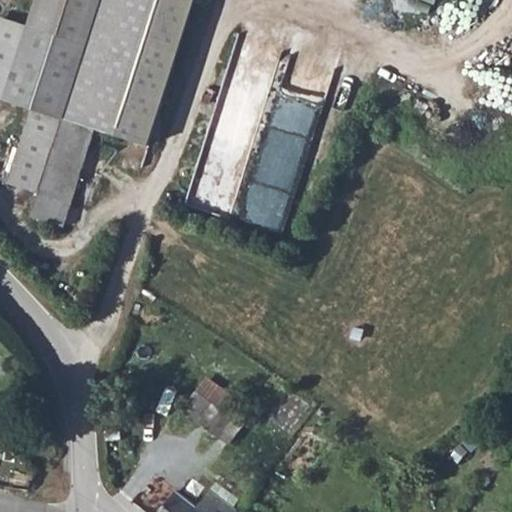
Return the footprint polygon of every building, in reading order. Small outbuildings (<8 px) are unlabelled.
[(37,0),(31,18),(123,48),(100,120),(150,137),(195,0),(37,0)] [(68,216),(100,120),(123,48),(31,18),(3,9),(0,17),(0,87),(37,99),(13,172),(43,182),(35,206),(68,216)] [(236,403),(190,401),(190,421),(235,423),(236,403)] [(126,407),(116,408),(111,409),(113,436),(129,434),(126,407)] [(238,511),(244,505),(246,502),(251,496),(223,475),(203,502),(182,486),(162,511),(238,511)]
